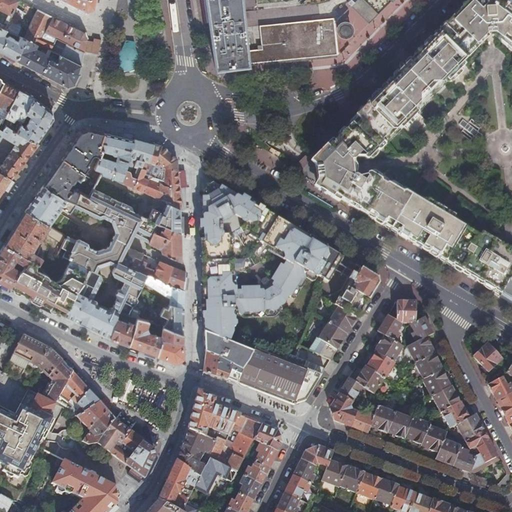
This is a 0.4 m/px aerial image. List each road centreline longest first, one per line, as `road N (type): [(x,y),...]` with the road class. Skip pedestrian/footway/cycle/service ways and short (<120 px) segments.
road 1 (tertiary): [(202,135),(403,265)]
road 2 (residential): [(511,500),(501,503),(305,423)]
road 3 (residential): [(0,303),(188,383)]
road 4 (residential): [(305,423),(403,265)]
road 5 (residential): [(298,109),(376,69),(443,0)]
road 6 (residential): [(461,302),(451,340),(511,451)]
road 7 (residential): [(188,383),(169,449),(130,511)]
road 8 (residential): [(0,225),(77,110)]
road 9 (residential): [(305,423),(201,381),(188,383)]
